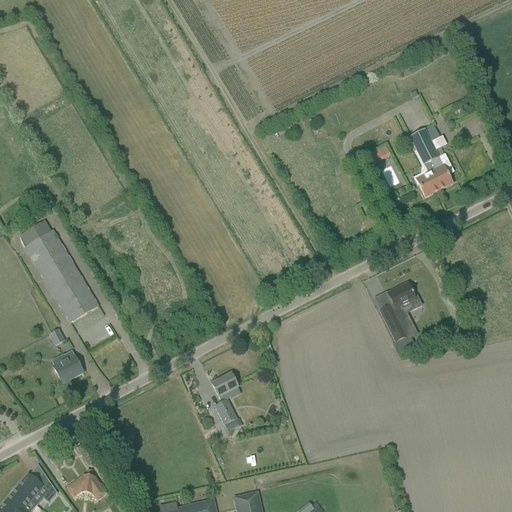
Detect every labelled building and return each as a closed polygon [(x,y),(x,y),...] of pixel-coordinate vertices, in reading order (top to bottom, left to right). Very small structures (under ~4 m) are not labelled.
[(417,189),(417,188),(419,188),(425,200),(452,186),(443,168),(438,160),(439,159),(425,132),(409,139),(423,167),(425,167),(429,175),(422,179),(421,177),(413,181),(412,179),(411,180),(417,190),(417,189)] [(398,184),(390,165),(385,167),(382,161),(391,157),(387,148),(372,154),(387,189),(398,184)] [(20,210),(19,211),(23,219),(25,218),(34,214),(30,205),(20,210)] [(24,249),(70,325),(98,308),(53,232),(24,249)] [(393,306),(379,312),(395,345),(405,340),(406,342),(415,337),(401,308),(408,304),(412,312),(421,307),(416,297),(414,298),(412,294),(413,294),(412,292),(411,292),(409,287),(397,293),(396,292),(388,296),(393,306)] [(48,336),(55,348),(65,343),(58,331),(48,336)] [(460,332),(454,340),(459,343),(465,336),(460,332)] [(64,357),(52,363),(55,368),(53,369),(56,375),(61,384),(64,382),(73,377),(75,379),(83,375),(79,366),(74,358),(71,353),(64,357)] [(211,386),(216,395),(218,399),(238,389),(231,376),(211,386)] [(214,408),(224,428),(234,422),(236,422),(226,402),(214,408)] [(283,418),(278,425),(283,428),(288,421),(283,418)] [(234,422),(224,428),(228,434),(238,429),(234,422)] [(81,448),(76,451),(83,461),(88,458),(81,448)] [(17,488),(16,490),(31,502),(30,503),(36,508),(38,506),(43,500),(52,489),(44,476),(43,477),(44,477),(38,484),(29,477),(28,476),(29,475),(28,475),(23,482),(18,488),(17,488)] [(92,497),(97,504),(107,496),(95,480),(82,477),(82,478),(65,490),(73,500),(80,495),(92,497)] [(7,500),(4,503),(14,511),(26,511),(24,510),(30,503),(31,502),(16,490),(14,492),(12,494),(13,494),(7,501),(7,500)] [(261,511),(257,494),(234,500),(236,511),(261,511)] [(215,511),(213,502),(190,507),(191,508),(171,511),(215,511)] [(0,511),(14,511),(4,503),(3,505),(0,509),(0,511)]
